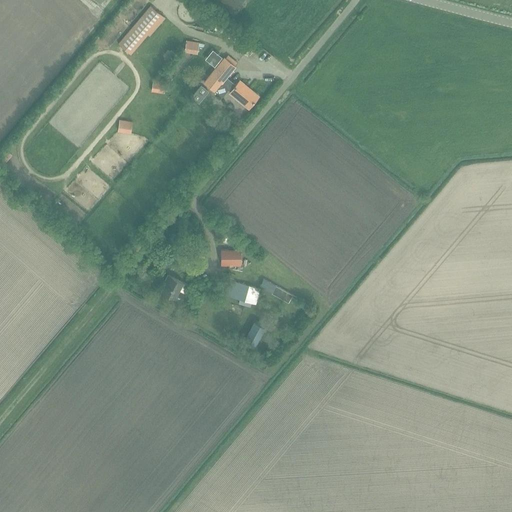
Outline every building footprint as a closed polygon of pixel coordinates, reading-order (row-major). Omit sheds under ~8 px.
[(220,0),(231,12),(243,0),(220,0)] [(163,16),(151,5),(118,44),(131,54),(163,16)] [(207,31),(213,25),(209,20),(203,26),(207,31)] [(197,53),(199,43),(187,41),(185,51),(197,53)] [(167,67),(172,59),(167,57),(163,64),(167,67)] [(258,63),(276,74),(280,68),(262,57),(258,63)] [(230,92),(241,102),(249,108),(258,96),(239,81),(235,86),(225,78),(234,66),(224,58),(204,82),(215,91),(219,94),(226,92),(228,89),(231,91),(230,92)] [(169,83),(153,80),(151,91),(164,93),(165,87),(168,87),(169,83)] [(131,133),(133,122),(120,120),(118,131),(131,133)] [(5,156),(0,163),(0,171),(3,174),(12,161),(5,156)] [(221,250),(221,266),(241,266),(240,250),(221,250)] [(175,297),(181,301),(189,286),(168,275),(169,275),(166,281),(167,281),(162,291),(174,298),(175,297)] [(226,296),(256,303),(260,288),(230,280),(226,296)] [(254,320),(241,343),(253,349),(265,327),(254,320)]
